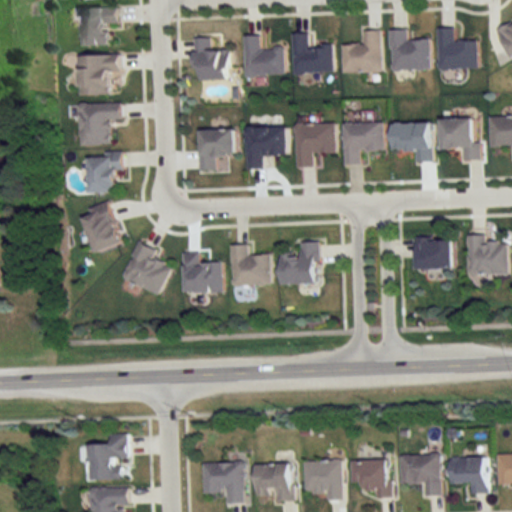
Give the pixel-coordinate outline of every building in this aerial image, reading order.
[(107,24),(119,24),(119,7),(79,8),(81,46),(108,45),(107,24)] [(510,58),(511,56),(511,23),(498,29),(510,58)] [(479,41),(455,41),(455,29),(438,29),(439,70),(479,70),(479,41)] [(391,71),(431,71),(431,41),(408,41),(408,30),(391,31),(391,71)] [(382,73),(381,31),(364,31),(364,45),(342,46),(342,73),(382,73)] [(334,74),(334,47),(309,48),(309,35),(293,35),(294,75),(334,74)] [(245,37),(245,77),(286,76),(285,49),(261,49),(261,37),(245,37)] [(196,81),(231,81),(231,51),(212,51),(211,39),(195,39),(196,81)] [(79,95),(112,95),(111,73),(120,73),(120,56),(79,56),(79,95)] [(110,145),(110,121),(121,121),(121,104),(79,104),(79,145),(110,145)] [(511,117),(491,118),(491,147),(511,147),(511,117)] [(463,161),(482,161),(482,144),(474,144),(474,121),(443,121),(443,150),(463,150),(463,161)] [(337,154),(337,124),(296,124),(296,167),(315,167),(315,154),(337,154)] [(361,152),(385,152),(385,124),(345,124),(345,164),(361,164),(361,152)] [(433,124),(392,124),(393,152),(415,152),(415,163),(433,163),(433,124)] [(288,157),(287,129),(248,129),(248,170),(265,170),(265,157),(288,157)] [(199,131),(199,172),(218,172),(218,159),(235,159),(235,131),(199,131)] [(120,156),(88,157),(89,194),(121,193),(120,156)] [(122,245),(109,203),(81,212),(94,254),(122,245)] [(487,243),(487,236),(469,236),(470,275),(509,275),(509,242),(487,243)] [(454,269),(454,238),(418,239),(418,269),(454,269)] [(159,296),(172,267),(153,258),(156,251),(138,242),(121,279),(159,296)] [(281,284),(320,284),(320,243),(301,243),(301,253),(281,253),(281,284)] [(232,246),(233,285),(272,285),(271,256),(249,256),(249,246),(232,246)] [(184,253),(185,293),(224,293),(223,263),(201,264),(200,253),(184,253)] [(128,432),(129,457),(115,457),(115,465),(123,465),(124,477),(93,478),(91,444),(111,443),(110,433),(128,432)] [(511,453),(498,453),(498,487),(511,486),(511,453)] [(424,496),(441,496),(441,455),(401,455),(401,483),(424,483),(424,496)] [(451,483),(471,483),(471,493),(488,493),(488,457),(451,457),(451,483)] [(304,460),(304,492),(326,492),(326,499),(343,499),(343,460),(304,460)] [(353,460),(353,484),(362,484),(362,489),(377,489),(377,497),(391,497),(391,460),(353,460)] [(205,462),(205,492),(227,492),(227,502),(246,502),(246,462),(205,462)] [(294,500),(293,463),(256,464),(257,496),(274,495),(274,501),(294,500)] [(93,486),(98,486),(100,487),(101,487),(102,485),(106,485),(107,486),(129,486),(130,504),(120,504),(120,506),(125,506),(125,511),(127,511),(91,511),(91,488),(93,486)]
